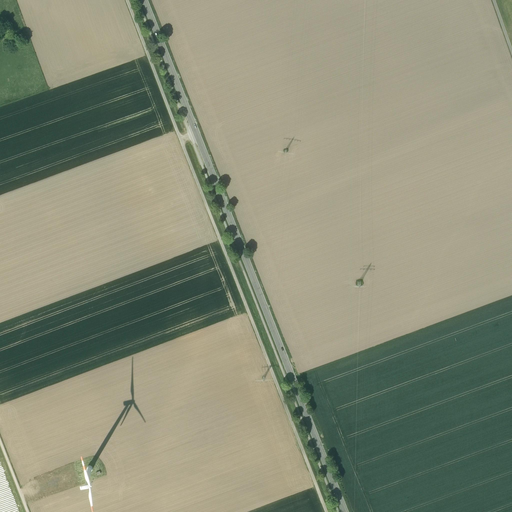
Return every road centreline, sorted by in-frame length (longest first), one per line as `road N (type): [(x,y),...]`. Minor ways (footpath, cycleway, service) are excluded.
road 1 (secondary): [(344,511),(143,0)]
road 2 (track): [(326,511),(126,0)]
